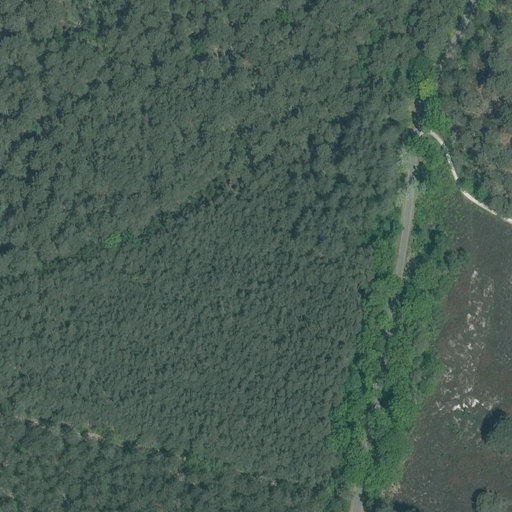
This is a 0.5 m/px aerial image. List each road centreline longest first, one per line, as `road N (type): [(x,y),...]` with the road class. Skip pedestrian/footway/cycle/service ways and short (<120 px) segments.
road 1 (unknown): [(294,0),(181,89),(159,97),(115,155),(58,180),(0,192)]
road 2 (unknown): [(84,0),(159,97)]
